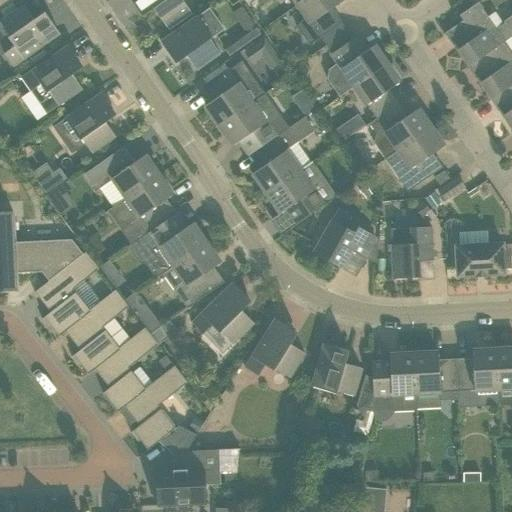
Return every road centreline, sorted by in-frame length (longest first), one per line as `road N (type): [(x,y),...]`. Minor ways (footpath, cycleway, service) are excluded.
road 1 (residential): [(511,310),(378,315),(307,292),(250,243),(84,0)]
road 2 (residential): [(0,318),(106,442),(105,462),(91,475)]
road 3 (residential): [(511,192),(402,32)]
